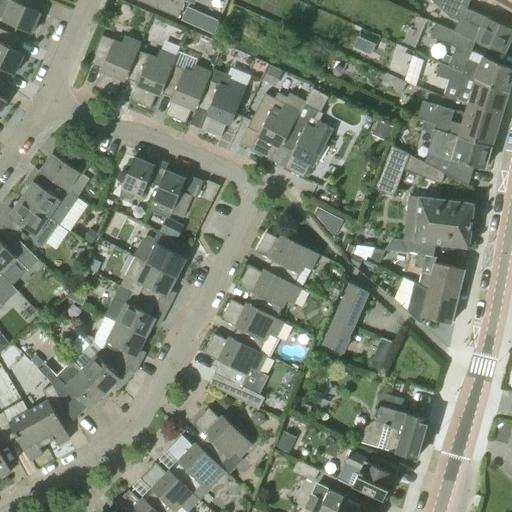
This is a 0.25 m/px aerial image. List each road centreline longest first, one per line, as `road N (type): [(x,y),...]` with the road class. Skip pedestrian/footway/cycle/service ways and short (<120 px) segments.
road 1 (residential): [(0,511),(116,447),(155,415),(188,357),(251,201),(243,166),(44,102)]
road 2 (tertiary): [(440,511),(491,330),(511,215)]
